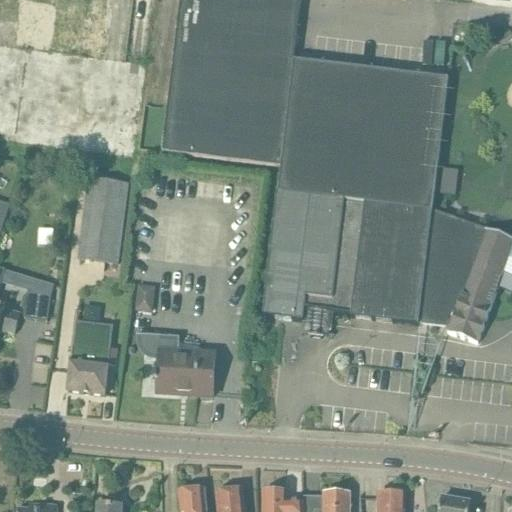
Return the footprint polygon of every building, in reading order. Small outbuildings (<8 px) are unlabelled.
[(0,144),(134,163),(147,66),(95,59),(102,0),(61,0),(54,53),(0,45),(0,144)] [(448,335),(478,346),(511,253),(511,241),(433,212),(449,81),(294,62),(302,0),(181,0),(163,156),(282,169),(263,319),(304,324),(303,330),(331,334),(334,315),(351,318),(351,320),(419,328),(448,335)] [(130,187),(90,182),(79,261),(119,267),(130,187)] [(0,203),(0,216),(7,219),(10,207),(0,203)] [(55,234),(54,247),(66,247),(67,234),(55,234)] [(0,331),(16,337),(22,317),(5,312),(6,308),(0,306),(0,291),(6,272),(0,270),(0,331)] [(152,313),(153,288),(135,288),(134,312),(152,313)] [(29,295),(26,321),(48,324),(51,297),(46,297),(31,295),(29,295)] [(113,329),(77,325),(68,394),(105,399),(113,329)] [(159,396),(158,394),(188,396),(188,398),(213,399),(216,358),(199,357),(198,362),(175,361),(176,344),(162,343),(162,340),(137,338),(137,339),(141,339),(141,345),(142,349),(144,354),(146,356),(149,358),(152,359),(159,360),(157,396),(159,396)] [(206,511),(205,491),(180,493),(181,511),(206,511)] [(245,511),(246,511),(244,492),(217,494),(218,511),(245,511)] [(289,495),(264,494),(263,511),(305,511),(305,507),(288,507),(289,495)] [(350,511),(350,496),(325,495),(324,511),(350,511)] [(406,511),(406,497),(378,496),(377,511),(406,511)] [(470,511),(471,506),(442,501),(439,511),(470,511)]
